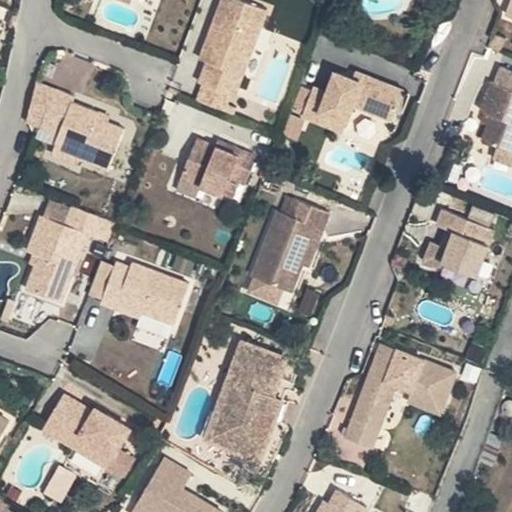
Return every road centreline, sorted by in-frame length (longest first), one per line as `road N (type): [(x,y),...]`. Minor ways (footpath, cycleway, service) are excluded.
road 1 (residential): [(471,0),(313,415),(266,511)]
road 2 (residential): [(447,511),(511,332)]
road 3 (residential): [(32,27),(149,71)]
